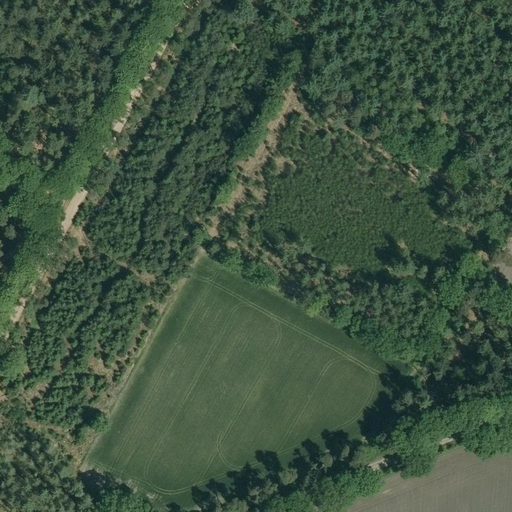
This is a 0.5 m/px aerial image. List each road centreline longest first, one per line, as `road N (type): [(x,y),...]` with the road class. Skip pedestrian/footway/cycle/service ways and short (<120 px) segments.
road 1 (track): [(187,0),(0,344)]
road 2 (unclassified): [(261,511),(511,413)]
